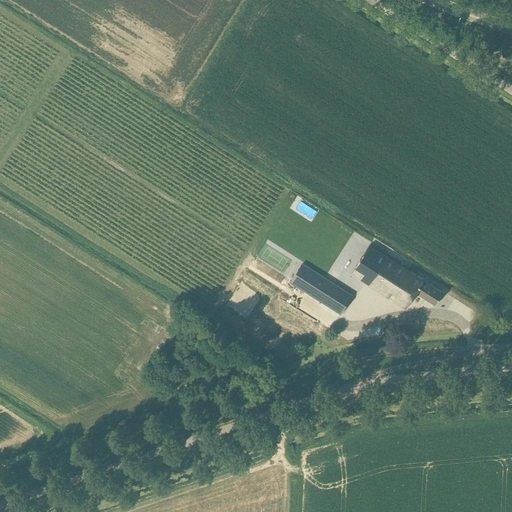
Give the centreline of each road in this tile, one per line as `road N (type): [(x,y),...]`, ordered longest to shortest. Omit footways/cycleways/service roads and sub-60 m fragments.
road 1 (tertiary): [(0,505),(355,385)]
road 2 (unclassified): [(511,90),(375,0)]
road 3 (unclassified): [(355,385),(383,371),(511,345)]
road 4 (tertiary): [(355,385),(511,367)]
